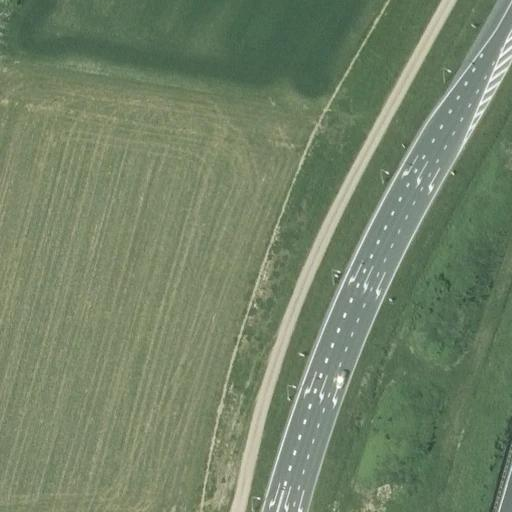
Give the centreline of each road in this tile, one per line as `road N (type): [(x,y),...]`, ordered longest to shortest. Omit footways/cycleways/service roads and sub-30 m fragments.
road 1 (track): [(453,0),(295,288),(237,511)]
road 2 (motorway): [(511,11),(388,235),(343,337),(285,511)]
